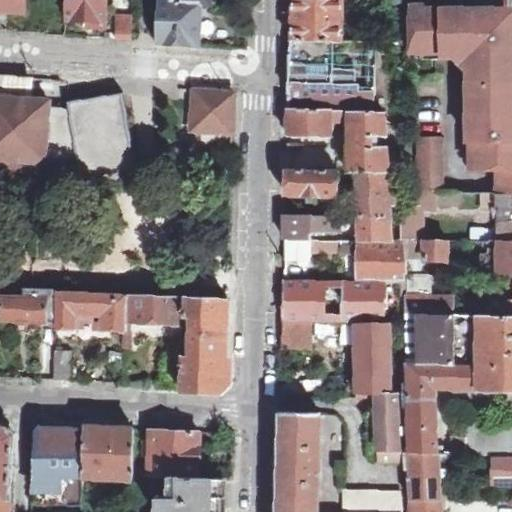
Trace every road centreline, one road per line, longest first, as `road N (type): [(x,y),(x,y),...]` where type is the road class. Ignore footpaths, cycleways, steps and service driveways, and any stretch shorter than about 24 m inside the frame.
road 1 (residential): [(270,0),(254,409)]
road 2 (residential): [(254,409),(25,399)]
